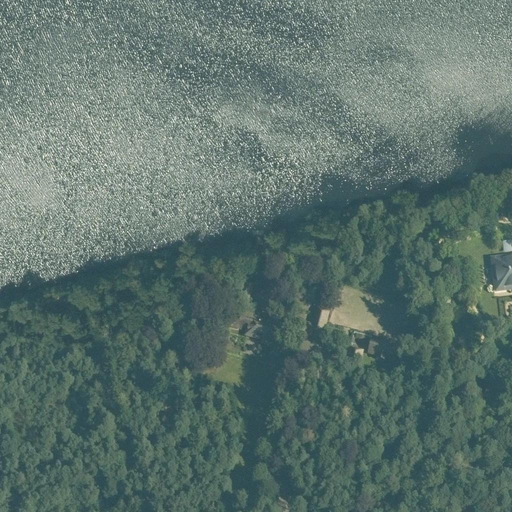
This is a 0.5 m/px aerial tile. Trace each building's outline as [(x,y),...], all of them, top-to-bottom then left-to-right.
[(502,243),(504,253),(511,252),(511,245),(511,241),(502,243)] [(323,251),(312,255),(318,275),(329,271),(323,251)] [(511,256),(493,258),(496,279),(497,289),(497,291),(510,290),(510,288),(510,286),(511,285),(511,256)] [(243,282),(257,285),(260,275),(245,272),(243,282)] [(297,284),(293,297),(312,302),(316,289),(297,284)] [(312,324),(309,336),(322,339),(323,340),(327,326),(331,310),(316,307),(313,319),(312,324)] [(234,309),(229,328),(248,333),(247,336),(263,340),(262,344),(277,348),(280,336),(292,339),(296,323),(289,321),(287,329),(253,320),(253,314),(234,309)] [(372,339),(368,355),(376,357),(375,361),(388,364),(389,360),(396,362),(400,346),(393,344),(393,343),(380,340),(380,341),(372,339)] [(344,350),(340,365),(354,368),(357,354),(344,350)]
